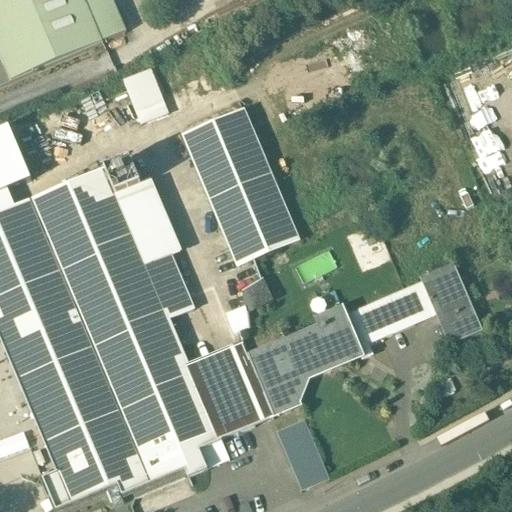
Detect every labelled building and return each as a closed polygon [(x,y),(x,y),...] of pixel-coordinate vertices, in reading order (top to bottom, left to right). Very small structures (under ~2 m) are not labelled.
[(0,0),(0,57),(10,81),(101,42),(81,0),(0,0)] [(0,84),(10,81),(0,57),(0,84)] [(149,71),(122,81),(140,125),(167,114),(149,71)] [(244,112),(184,139),(238,265),(299,240),(244,112)] [(0,132),(0,185),(32,173),(14,127),(0,132)] [(129,162),(0,214),(0,340),(57,474),(42,480),(55,511),(56,511),(117,486),(121,498),(185,470),(189,480),(208,472),(187,421),(206,412),(170,319),(192,308),(169,253),(145,263),(116,197),(139,187),(129,162)] [(451,272),(425,285),(437,314),(451,343),(477,331),(451,272)] [(263,281),(243,290),(246,316),(272,302),(263,281)] [(425,285),(403,294),(415,325),(437,314),(425,285)] [(403,294),(344,320),(357,349),(415,325),(403,294)] [(255,352),(244,357),(271,420),(300,407),(310,376),(359,355),(357,349),(344,320),(340,310),(318,319),(322,330),(259,359),(255,352)] [(477,331),(451,343),(455,358),(483,344),(477,331)]
